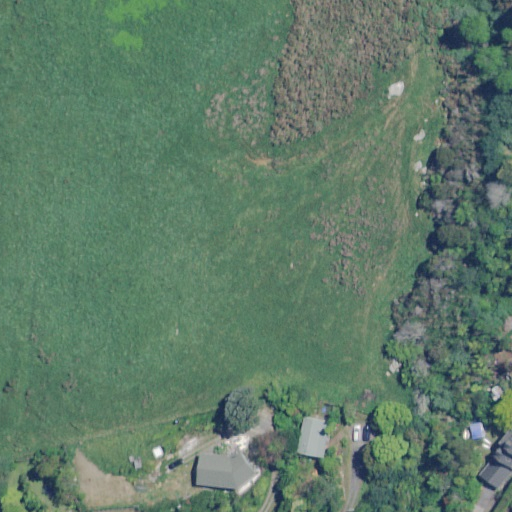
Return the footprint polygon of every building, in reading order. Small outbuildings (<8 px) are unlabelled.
[(335,422),(308,417),(301,454),(328,459),(335,422)] [(484,428),(473,427),(471,438),(483,440),(484,428)] [(511,439),(483,474),(501,490),(511,477),(511,439)] [(262,475),(243,451),(234,458),(204,455),(201,485),(243,490),(262,475)] [(146,469),(142,458),(132,462),(136,473),(146,469)] [(172,487),(165,468),(128,482),(131,491),(140,488),(144,497),(172,487)]
